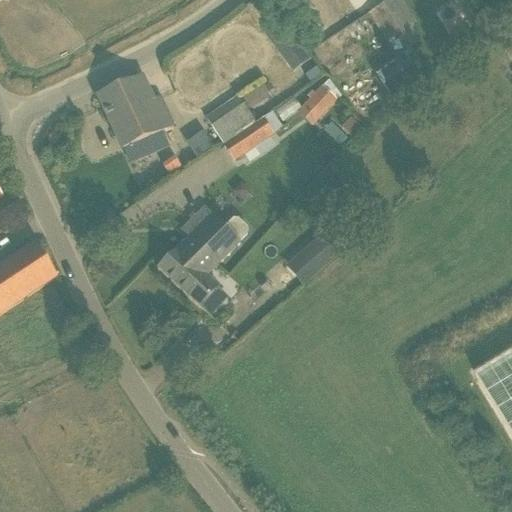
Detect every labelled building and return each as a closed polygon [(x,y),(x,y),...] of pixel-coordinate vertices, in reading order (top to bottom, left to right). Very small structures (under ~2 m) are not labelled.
[(381,5),(368,15),(386,43),(399,34),(381,5)] [(279,23),(269,30),(298,68),(308,60),(279,23)] [(374,75),(390,96),(418,76),(403,54),(374,75)] [(142,77),(97,97),(122,150),(172,126),(160,98),(153,102),(142,77)] [(337,101),(322,88),(321,87),(314,95),(310,99),(307,102),(323,117),(337,101)] [(257,90),(247,96),(252,105),(263,98),(257,90)] [(238,95),(204,118),(223,146),(256,123),(238,95)] [(274,136),(273,134),(282,128),(271,113),(256,123),(223,146),(234,163),(274,136)] [(360,129),(350,119),(341,128),(350,138),(360,129)] [(62,135),(54,130),(46,142),(54,148),(62,135)] [(195,157),(211,146),(201,134),(186,145),(195,157)] [(0,316),(56,279),(57,279),(34,245),(0,268),(0,200),(3,198),(0,194),(0,316)] [(239,244),(238,243),(248,234),(247,228),(238,219),(232,219),(223,228),(203,208),(182,231),(188,236),(218,266),(239,244)] [(199,308),(218,287),(206,277),(218,266),(188,236),(157,270),(199,308)] [(286,269),(304,289),(341,256),(323,236),(286,269)] [(511,355),(475,379),(511,437),(511,355)]
